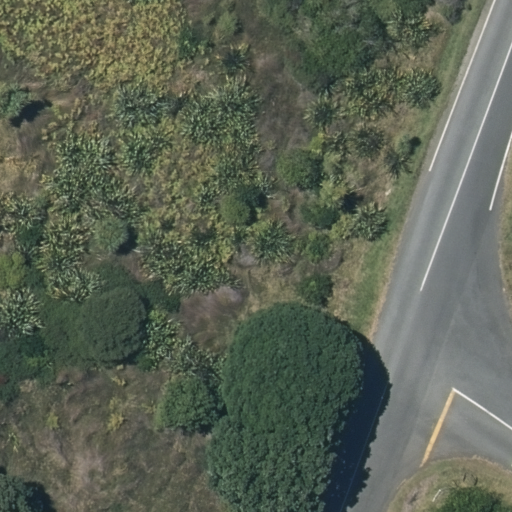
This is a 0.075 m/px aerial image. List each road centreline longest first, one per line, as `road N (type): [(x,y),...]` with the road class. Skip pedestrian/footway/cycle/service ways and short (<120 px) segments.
road 1 (residential): [(511,54),(402,353)]
road 2 (residential): [(402,353),(341,511)]
road 3 (residential): [(402,353),(511,426)]
